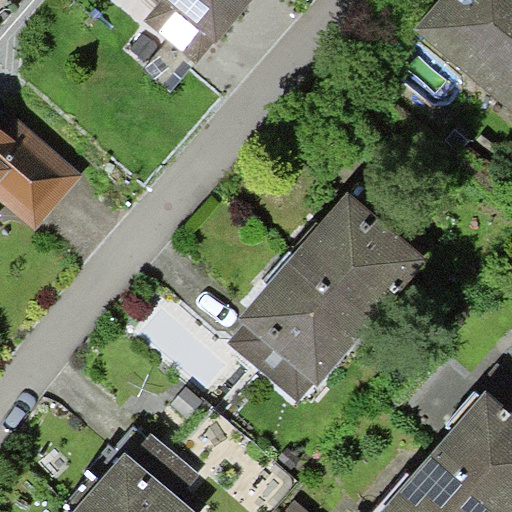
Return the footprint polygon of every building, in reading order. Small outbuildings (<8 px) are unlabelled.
[(166,91),(241,0),(162,0),(145,22),(169,41),(143,72),(166,91)] [(511,0),(447,0),(422,30),(477,77),(492,60),(511,76),(511,0)] [(0,170),(17,151),(0,135),(0,170)] [(411,223),(368,185),(348,208),(344,204),(295,261),(362,318),(411,262),(391,245),(411,223)] [(312,375),(362,318),(295,261),(246,317),(250,321),(230,343),(274,381),(293,359),(312,375)] [(453,436),(434,459),(494,511),(511,511),(511,386),(497,374),(476,398),(471,394),(442,427),(453,436)] [(188,479),(144,441),(125,464),(121,461),(76,511),(179,511),(168,502),(188,479)] [(494,511),(434,459),(386,511),(494,511)]
